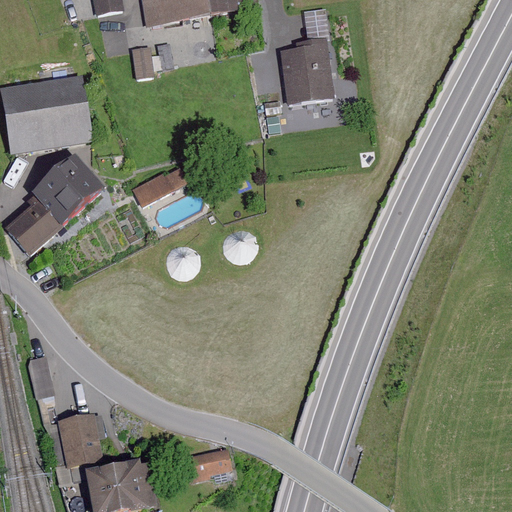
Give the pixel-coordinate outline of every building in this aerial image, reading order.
[(124,0),(96,0),(100,25),(128,21),(124,0)] [(143,0),(148,30),(209,20),(206,0),(143,0)] [(252,14),(249,0),(206,0),(209,20),(252,14)] [(327,43),(281,50),(290,111),(336,104),(327,43)] [(136,80),(153,79),(151,50),(134,51),(136,80)] [(84,80),(0,90),(0,112),(7,165),(94,154),(84,80)] [(106,200),(73,165),(31,202),(36,209),(5,238),(30,268),(106,200)] [(181,169),(134,195),(146,217),(193,191),(181,169)] [(37,399),(56,395),(47,358),(28,363),(37,399)] [(96,418),(56,425),(64,476),(87,472),(93,511),(155,511),(149,467),(105,474),(96,418)] [(230,453),(188,463),(192,482),(234,473),(230,453)]
